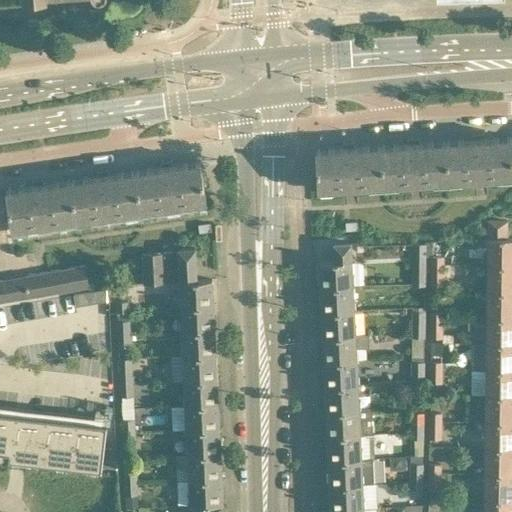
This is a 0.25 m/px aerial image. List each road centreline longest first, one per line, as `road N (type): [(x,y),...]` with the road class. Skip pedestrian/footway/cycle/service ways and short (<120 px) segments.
road 1 (tertiary): [(263,362),(271,93)]
road 2 (tertiary): [(244,95),(248,303),(263,362)]
road 3 (secondary): [(244,63),(0,92)]
road 4 (secondary): [(511,50),(271,62)]
road 5 (residential): [(364,83),(398,114),(511,107)]
road 6 (residential): [(0,164),(121,142),(137,110)]
road 7 (tertiary): [(266,511),(263,362)]
road 8 (secondary): [(364,83),(511,78)]
road 9 (secondary): [(0,135),(137,110)]
